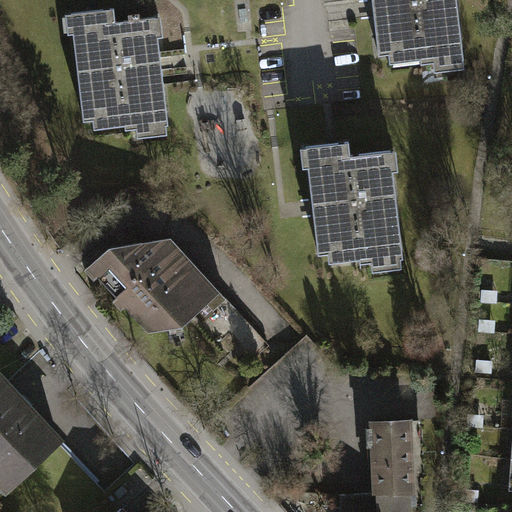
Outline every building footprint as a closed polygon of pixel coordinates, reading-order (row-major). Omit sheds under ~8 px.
[(371,0),(379,59),(389,58),(390,69),(420,66),(420,70),(432,68),(433,78),(465,74),(455,0),(371,0)] [(113,14),(65,20),(67,41),(73,40),(83,125),(93,123),(94,135),(123,131),(124,135),(136,134),(137,144),(168,140),(157,43),(162,42),(159,21),(115,27),(113,14)] [(348,151),(300,156),(302,178),(307,177),(317,261),(328,260),(329,271),(358,268),(358,272),(370,271),(371,280),(403,277),(392,180),(397,179),(394,158),(349,163),(348,151)] [(127,311),(149,333),(168,328),(172,342),(183,341),(180,327),(206,304),(211,310),(224,299),(171,239),(108,245),(83,271),(94,284),(99,280),(115,299),(112,302),(123,315),(127,311)] [(0,486),(6,493),(62,441),(0,376),(0,486)] [(412,413),(369,415),(369,421),(366,422),(366,443),(370,442),(372,492),(376,492),(376,511),(410,511),(410,490),(415,490),(425,490),(422,420),(412,420),(412,413)]
